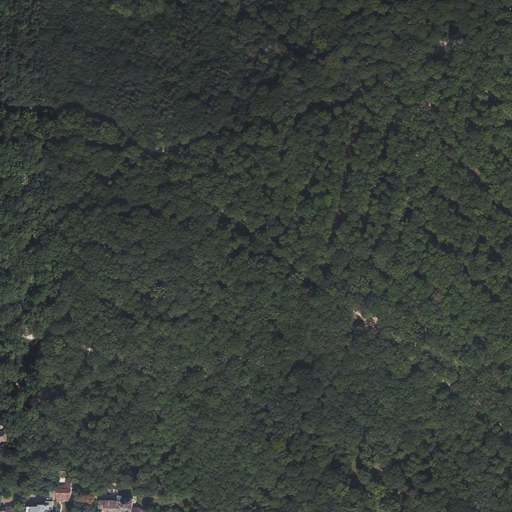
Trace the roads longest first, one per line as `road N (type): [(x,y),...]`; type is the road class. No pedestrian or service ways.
road 1 (track): [(0,108),(90,112),(151,149),(170,147),(334,101),(511,4)]
road 2 (track): [(0,323),(188,370),(309,332),(374,323)]
road 3 (track): [(0,238),(49,281),(210,302),(299,266)]
road 4 (track): [(0,261),(22,257),(151,149)]
road 5 (track): [(374,323),(511,383)]
